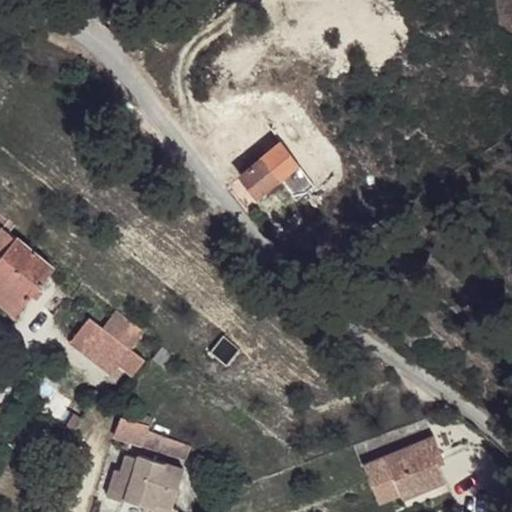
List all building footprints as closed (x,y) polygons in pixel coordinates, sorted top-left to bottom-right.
[(277,183),(259,160),(238,177),(257,199),(277,183)] [(1,230),(0,230),(0,253),(36,284),(49,267),(1,230)] [(36,284),(0,253),(0,305),(12,315),(36,284)] [(103,337),(85,322),(64,346),(84,361),(92,353),(103,337)] [(139,359),(103,337),(92,353),(126,377),(139,359)] [(171,361),(157,349),(150,359),(164,373),(171,361)] [(143,426),(115,417),(108,438),(137,445),(141,432),(143,426)] [(179,447),(141,432),(137,445),(175,458),(179,447)] [(431,457),(426,441),(375,456),(389,497),(433,481),(429,470),(423,460),(431,457)] [(169,504),(181,469),(119,448),(112,467),(107,466),(97,495),(146,511),(173,511),(175,506),(169,504)] [(375,456),(353,465),(368,502),(389,497),(375,456)] [(435,467),(431,457),(423,460),(429,470),(435,467)]
